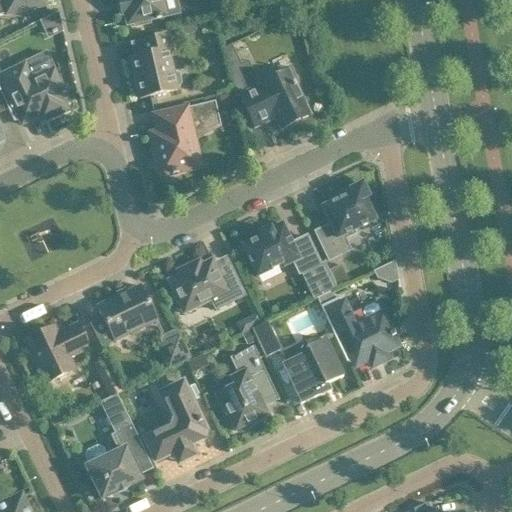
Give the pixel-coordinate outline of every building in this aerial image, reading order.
[(2,0),(6,15),(46,6),(44,0),(2,0)] [(125,9),(123,10),(127,26),(135,24),(135,27),(148,24),(148,21),(156,19),(156,21),(161,19),(160,18),(166,17),(162,0),(121,0),(122,3),(124,3),(125,9)] [(58,12),(46,19),(47,26),(58,30),(62,29),(58,12)] [(194,26),(181,29),(182,35),(195,33),(194,26)] [(144,56),(131,59),(134,74),(136,74),(138,84),(137,84),(140,99),(177,91),(176,88),(179,87),(180,85),(181,84),(179,75),(177,74),(175,73),(172,57),(173,57),(168,35),(141,41),(144,56)] [(228,71),(241,65),(231,46),(223,50),(228,71)] [(41,124),(50,120),(67,111),(64,105),(69,103),(65,94),(63,91),(53,71),(32,81),(24,65),(0,76),(0,92),(14,121),(19,119),(22,125),(38,117),(41,124)] [(280,130),(310,116),(295,85),(298,84),(290,67),(270,77),(271,79),(259,85),(259,87),(239,97),(254,129),(269,122),(268,121),(274,118),(280,130)] [(232,94),(219,97),(222,112),(235,109),(232,94)] [(186,109),(154,116),(158,133),(155,134),(158,150),(154,151),(156,157),(154,160),(156,169),(159,171),(160,177),(192,170),(200,168),(194,140),(220,126),(215,103),(186,109)] [(350,194),(327,205),(322,208),(330,226),(315,233),(329,261),(349,251),(344,239),(354,234),(352,232),(375,221),(365,199),(368,198),(362,184),(348,191),(350,194)] [(299,275),(320,265),(307,237),(292,244),(282,224),(270,230),(270,228),(267,230),(268,231),(263,234),(262,232),(260,233),(261,237),(242,246),(257,278),(282,265),(284,268),(294,263),(299,275)] [(183,314),(185,314),(211,301),(216,311),(245,297),(230,266),(217,272),(212,261),(201,266),(199,262),(177,272),(179,277),(168,282),(173,292),(172,295),(175,303),(178,304),(183,314)] [(391,283),(398,280),(395,262),(374,272),(378,279),(391,283)] [(342,265),(330,271),(338,288),(350,282),(342,265)] [(140,286),(126,293),(97,307),(102,318),(90,324),(102,349),(157,322),(140,286)] [(346,297),(336,301),(332,292),(317,299),(348,363),(351,361),(355,369),(368,362),(371,369),(375,367),(384,363),(388,361),(385,354),(399,347),(394,337),(395,336),(393,332),(392,333),(382,313),(380,314),(377,307),(373,305),(365,309),(363,313),(367,321),(359,324),(346,297)] [(257,313),(246,318),(252,330),(263,325),(257,313)] [(257,341),(265,358),(280,352),(266,323),(263,325),(252,330),(257,341)] [(88,349),(77,325),(65,331),(66,334),(59,337),(54,328),(25,342),(45,384),(75,370),(69,358),(88,349)] [(241,336),(246,347),(257,341),(252,330),(241,336)] [(176,331),(162,338),(165,346),(180,339),(176,331)] [(180,339),(159,350),(168,369),(190,359),(180,339)] [(309,354),(283,366),(301,404),(328,391),(325,386),(343,378),(324,340),(306,349),(309,354)] [(216,398),(217,401),(219,405),(223,413),(226,412),(235,432),(268,416),(255,390),(269,383),(278,401),(279,401),(252,348),(251,348),(252,350),(233,360),(239,374),(230,379),(233,387),(215,396),(216,398)] [(106,359),(94,365),(110,398),(117,395),(122,392),(106,359)] [(190,445),(199,440),(202,439),(205,430),(182,384),(161,394),(173,419),(170,428),(145,440),(155,461),(173,452),(179,463),(195,455),(190,445)] [(86,468),(101,500),(141,481),(135,469),(149,462),(117,395),(110,398),(100,403),(116,435),(111,437),(119,452),(107,458),(104,450),(100,447),(96,447),(88,451),(85,454),(85,458),(89,466),(86,468)] [(215,396),(204,401),(209,410),(219,405),(217,401),(216,398),(215,396)] [(27,511),(21,497),(3,505),(0,506),(0,511),(27,511)] [(437,511),(437,509),(431,511),(427,503),(413,510),(413,511),(437,511)]
